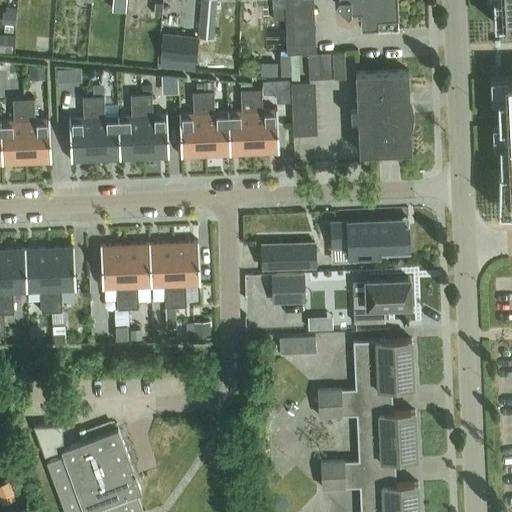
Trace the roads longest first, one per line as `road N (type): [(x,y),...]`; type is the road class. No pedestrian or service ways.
road 1 (residential): [(0,207),(460,187)]
road 2 (unclassified): [(475,511),(460,187)]
road 3 (unclassified): [(460,187),(453,0)]
